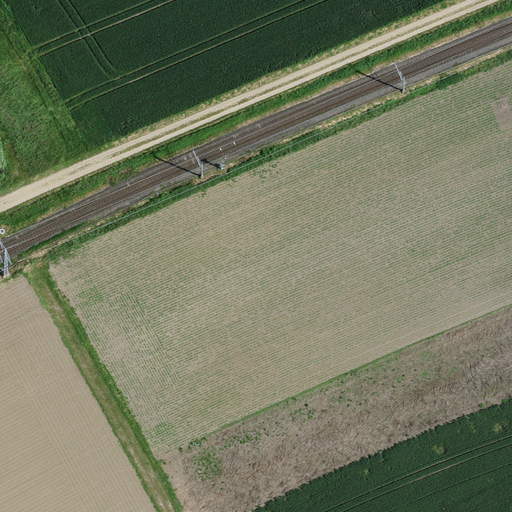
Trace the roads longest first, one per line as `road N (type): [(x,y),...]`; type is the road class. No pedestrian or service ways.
road 1 (track): [(0,205),(486,0)]
road 2 (track): [(170,511),(35,267)]
